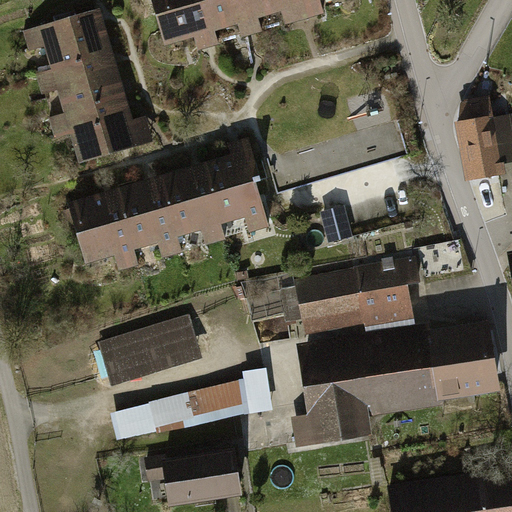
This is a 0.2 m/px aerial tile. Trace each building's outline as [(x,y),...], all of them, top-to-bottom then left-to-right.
[(322,0),(151,0),(164,47),(195,39),(197,49),(219,44),(216,33),(238,27),(241,40),(262,34),(259,21),(284,14),(287,26),(324,16),(319,1),(322,0)] [(80,161),(153,140),(146,118),(135,121),(103,13),(24,35),(30,56),(46,51),(52,74),(35,79),(41,100),(60,94),(66,116),(49,121),(55,142),(73,137),(80,161)] [(502,165),(511,162),(511,114),(492,118),(489,96),(464,100),(460,104),(457,121),(453,122),(464,181),(504,174),(502,165)] [(402,120),(395,121),(393,111),(361,118),(364,132),(380,128),(384,143),(396,141),(399,154),(409,151),(402,120)] [(249,233),(269,228),(253,174),(258,173),(249,141),(226,147),(229,157),(67,204),(85,263),(113,255),(118,274),(139,269),(133,249),(158,242),(163,260),(182,255),(177,238),(201,231),(205,247),(226,241),(221,225),(245,218),(249,233)] [(460,239),(418,247),(425,278),(466,270),(460,239)] [(366,327),(415,318),(409,283),(422,281),(417,256),(296,279),(298,287),(281,290),(287,321),(304,318),(307,335),(366,324),(366,327)] [(115,385),(204,358),(190,313),(101,340),(115,385)] [(415,318),(366,327),(367,332),(416,324),(415,318)] [(367,332),(297,343),(308,413),(291,416),(297,448),(375,436),(371,416),(441,405),(441,401),(503,391),(491,320),(432,330),(431,322),(416,324),(367,332)] [(244,378),(111,412),(118,440),(156,432),(157,435),(251,411),(251,414),(274,409),(267,367),(244,371),(244,378)] [(171,505),(242,495),(236,451),(160,462),(158,452),(146,454),(149,480),(167,478),(171,505)] [(392,511),(511,511),(511,468),(389,485),(392,511)]
